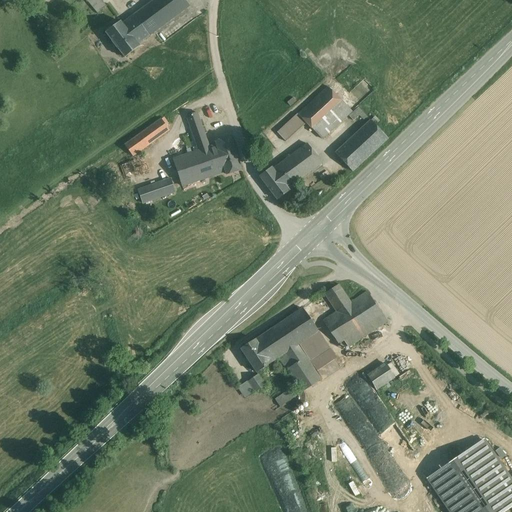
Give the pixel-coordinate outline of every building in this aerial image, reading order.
[(100,0),(89,0),(86,3),(95,14),(105,6),(100,0)] [(185,0),(153,0),(134,15),(150,35),(190,6),(185,0)] [(150,35),(134,15),(122,24),(138,44),(150,35)] [(122,24),(120,22),(106,32),(106,33),(106,34),(112,41),(112,42),(118,49),(124,57),(125,58),(139,46),(138,44),(122,24)] [(328,87),(298,114),(307,123),(316,132),(325,123),(345,105),(328,87)] [(345,105),(325,123),(331,130),(351,111),(345,105)] [(358,108),(349,116),(354,121),(362,112),(358,108)] [(197,113),(187,116),(199,151),(209,147),(197,113)] [(298,114),(278,133),(286,142),(307,123),(298,114)] [(161,118),(148,128),(156,139),(169,130),(161,118)] [(370,120),(335,153),(353,172),(388,139),(370,120)] [(321,138),(331,130),(325,123),(316,132),(321,138)] [(148,128),(124,145),(133,156),(156,139),(148,128)] [(231,137),(216,142),(226,172),(227,175),(241,170),(231,137)] [(307,144),(273,169),(288,188),(322,163),(307,144)] [(209,147),(199,151),(173,159),(182,186),(226,172),(217,145),(209,147)] [(145,157),(132,161),(139,180),(151,175),(145,157)] [(273,169),(272,167),(260,176),(277,200),(290,191),(288,188),(273,169)] [(171,179),(159,183),(163,196),(175,192),(171,179)] [(163,196),(159,183),(138,190),(143,203),(163,196)] [(339,284),(325,294),(337,312),(351,302),(339,284)] [(337,312),(324,321),(339,344),(376,319),(383,314),(368,292),(351,302),(337,312)] [(303,308),(256,340),(271,362),(280,356),(286,352),(296,346),(319,331),(303,308)] [(383,314),(376,319),(381,326),(388,321),(383,314)] [(376,319),(353,335),(357,342),(381,326),(376,319)] [(343,366),(319,331),(296,346),(320,381),(343,366)] [(353,335),(344,341),(348,347),(357,342),(353,335)] [(256,340),(255,339),(241,349),(257,372),(271,363),(256,340)] [(320,381),(296,346),(286,352),(294,364),(288,368),(304,391),(320,381)] [(280,356),(288,368),(294,364),(286,352),(280,356)] [(386,364),(367,377),(376,390),(395,378),(386,364)] [(258,375),(248,381),(255,392),(265,385),(258,375)] [(255,392),(248,381),(238,388),(244,399),(255,392)] [(408,381),(400,385),(424,424),(431,419),(408,381)] [(293,387),(275,399),(280,407),(298,395),(293,387)] [(312,428),(318,415),(307,410),(301,423),(312,428)] [(511,483),(483,441),(430,478),(453,511),(502,511),(511,507),(510,506),(511,505),(511,483)]
